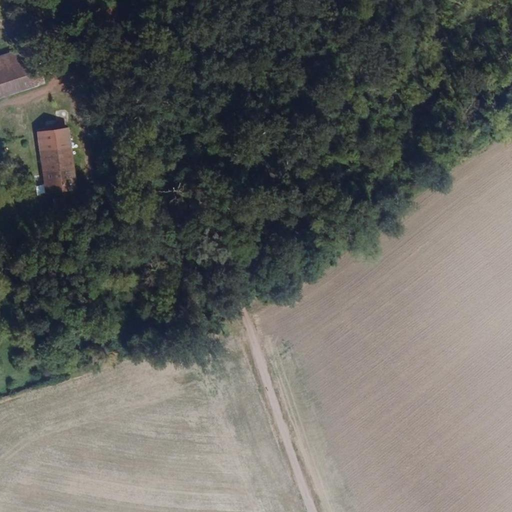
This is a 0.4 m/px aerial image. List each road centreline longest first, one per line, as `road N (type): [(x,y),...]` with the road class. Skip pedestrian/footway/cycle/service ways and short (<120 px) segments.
road 1 (track): [(71,0),(126,39),(313,511)]
road 2 (track): [(235,311),(511,93)]
